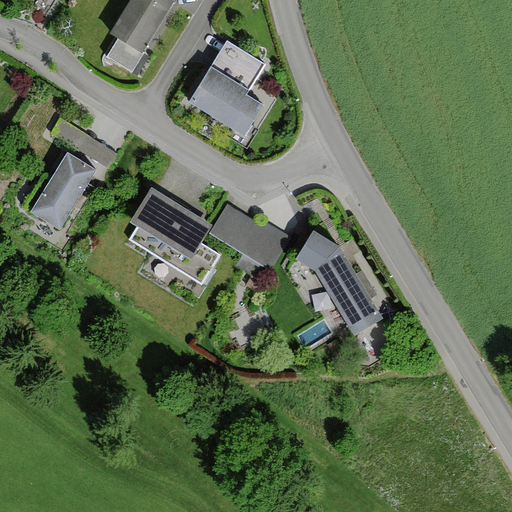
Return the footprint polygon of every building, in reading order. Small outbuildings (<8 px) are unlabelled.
[(176,6),(165,0),(136,0),(114,38),(145,57),(176,6)] [(265,68),(229,45),(190,106),(246,141),(269,106),(249,93),(265,68)] [(81,132),(61,120),(51,136),(71,148),(81,132)] [(99,176),(69,158),(32,217),(61,235),(99,176)] [(214,229),(157,193),(136,226),(140,229),(131,243),(201,287),(218,259),(201,248),(214,229)] [(284,245),(227,211),(210,238),(242,258),(236,268),(261,283),(284,245)] [(388,325),(348,259),(318,277),(357,343),(388,325)]
